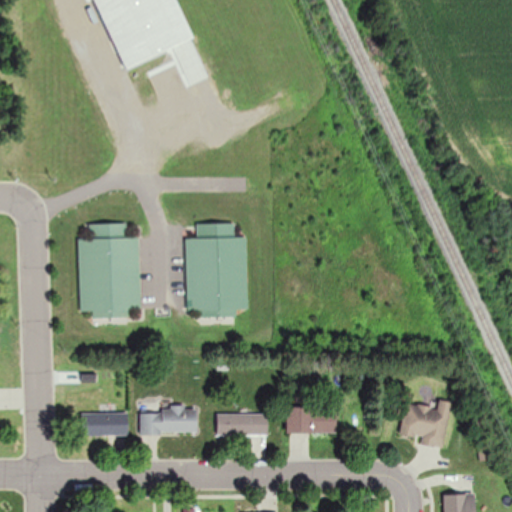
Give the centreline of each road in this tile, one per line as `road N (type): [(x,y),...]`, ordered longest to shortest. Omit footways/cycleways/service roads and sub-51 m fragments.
road 1 (residential): [(0,474),(380,473),(401,484)]
road 2 (residential): [(39,511),(32,227),(23,201)]
